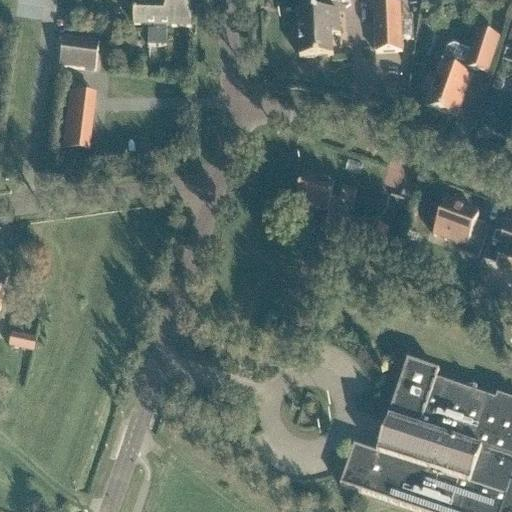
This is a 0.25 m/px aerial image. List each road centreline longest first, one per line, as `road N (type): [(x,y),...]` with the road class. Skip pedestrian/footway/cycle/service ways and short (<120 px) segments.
road 1 (tertiary): [(111,511),(217,194)]
road 2 (unclassified): [(511,185),(336,123),(234,109)]
road 3 (unclassified): [(217,194),(177,188),(0,211)]
